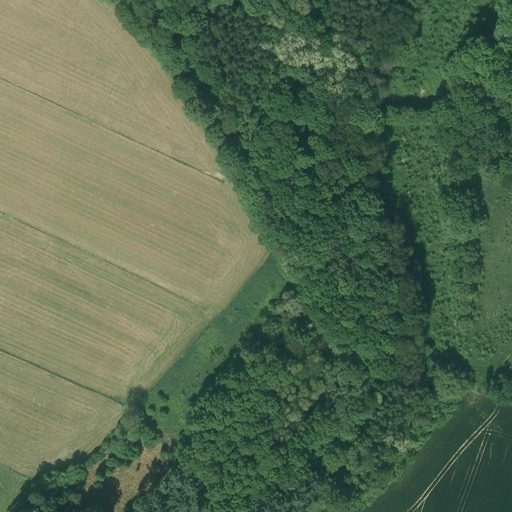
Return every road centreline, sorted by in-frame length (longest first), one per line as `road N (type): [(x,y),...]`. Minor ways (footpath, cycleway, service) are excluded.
road 1 (track): [(298,283),(186,91),(117,0)]
road 2 (track): [(298,283),(283,66),(269,0)]
road 3 (track): [(339,511),(298,283)]
road 4 (track): [(314,351),(398,329),(467,369),(488,368),(511,351)]
